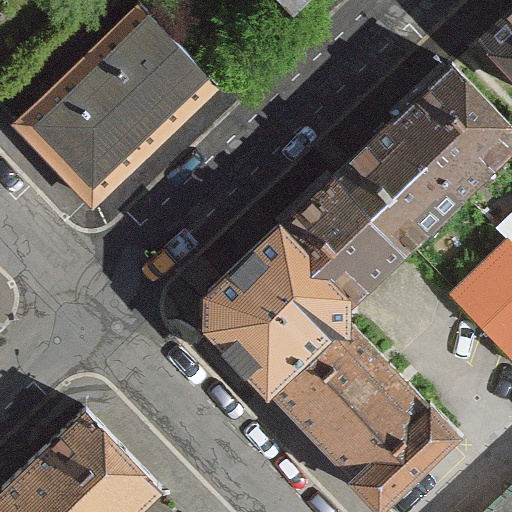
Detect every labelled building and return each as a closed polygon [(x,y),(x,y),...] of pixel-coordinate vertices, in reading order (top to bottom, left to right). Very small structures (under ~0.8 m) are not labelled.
[(282,0),(292,10),(301,0),(282,0)] [(511,0),(504,0),(479,24),(511,59),(511,0)] [(216,83),(140,3),(16,120),(92,200),(105,188),(154,141),(216,83)] [(511,116),(444,44),(389,95),(462,175),(511,129),(511,116)] [(330,151),(403,229),(462,175),(389,95),(330,151)] [(271,206),(344,284),(403,229),(330,151),(271,206)] [(271,375),(355,297),(344,284),(271,206),(205,268),(202,301),(271,375)] [(511,209),(501,221),(510,231),(511,232),(511,209)] [(511,349),(511,232),(510,231),(451,289),(511,349)] [(376,488),(460,410),(355,297),(271,375),(376,488)] [(62,511),(129,511),(162,481),(86,402),(19,466),(62,511)] [(0,511),(62,511),(19,466),(0,484),(0,511)] [(511,511),(511,495),(493,511),(511,511)]
